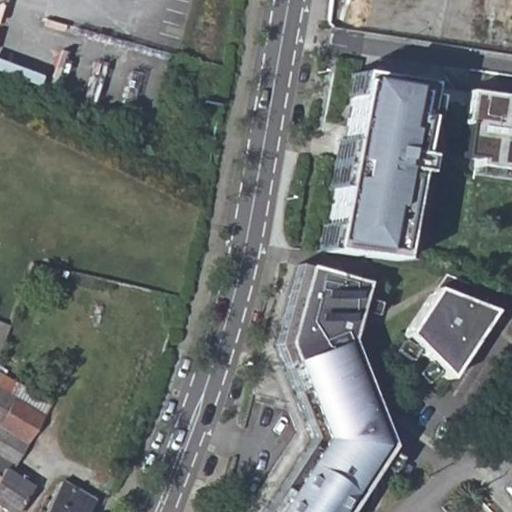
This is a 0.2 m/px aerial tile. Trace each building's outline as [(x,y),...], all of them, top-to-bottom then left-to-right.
[(511,0),(482,0),(480,28),(511,31),(511,0)] [(367,258),(394,262),(408,174),(390,171),(392,155),(411,158),(422,86),(354,75),(327,251),(358,256),(359,249),(368,250),(367,258)] [(511,171),(511,96),(468,91),(464,123),(466,124),(462,158),(477,160),(476,166),(511,171)] [(262,511),(273,511),(322,439),(285,343),(306,268),(297,265),(275,343),(312,439),(262,511)] [(306,268),(285,343),(322,439),(273,511),(344,511),(389,445),(348,342),(364,283),(306,268)] [(443,276),(438,282),(483,300),(486,293),(443,276)] [(438,282),(435,289),(480,307),(483,300),(438,282)] [(480,307),(435,289),(404,335),(447,379),(493,312),(480,307)] [(11,398),(43,417),(50,405),(20,385),(11,398)] [(11,398),(0,390),(0,508),(5,511),(15,511),(30,487),(8,471),(43,417),(11,398)] [(60,485),(49,504),(44,511),(85,511),(91,503),(60,485)] [(37,511),(44,511),(49,504),(44,501),(37,511)]
